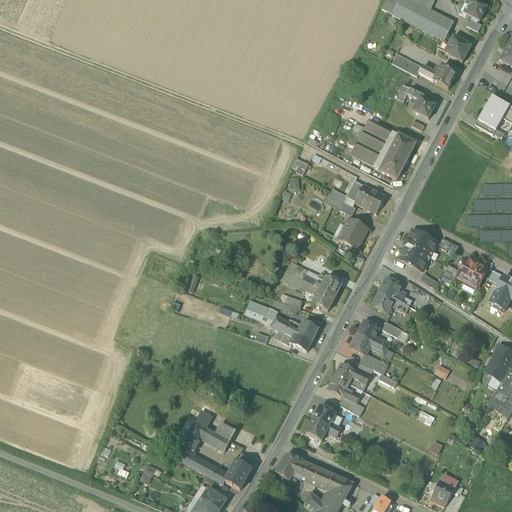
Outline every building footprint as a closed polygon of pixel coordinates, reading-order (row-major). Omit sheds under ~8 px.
[(407,24),(444,43),(453,24),(429,12),(434,3),(427,0),(387,0),(381,11),(407,24)] [(470,1),(467,7),(470,8),(468,11),(465,9),(462,14),(467,17),(471,19),(478,23),(479,24),(487,9),(474,1),(473,3),(470,1)] [(465,19),(467,17),(462,14),(465,9),(468,11),(470,8),(467,7),(464,5),(456,7),(458,15),(465,19)] [(466,28),(478,35),(482,27),(477,25),(478,23),(471,19),(466,28)] [(456,62),(462,65),(471,48),(453,37),(444,55),(449,58),(456,62)] [(511,70),(511,42),(499,63),(511,70)] [(418,75),(422,68),(397,56),(391,65),(417,79),(418,75)] [(422,68),(418,75),(448,91),(456,77),(440,68),(439,70),(436,68),(433,74),(422,68)] [(409,90),(407,94),(406,97),(409,98),(412,99),(415,93),(409,90)] [(412,99),(418,103),(420,98),(423,100),(424,98),(415,93),(412,99)] [(436,106),(423,100),(420,98),(418,103),(412,113),(428,121),(436,106)] [(491,130),(495,133),(496,132),(502,121),(504,118),(511,122),(511,110),(491,99),(493,100),(487,110),(485,109),(478,122),(492,130),(491,130)] [(364,130),(359,140),(354,148),(350,157),(379,173),(398,137),(368,122),(364,130)] [(488,136),(488,135),(491,130),(492,130),(478,122),(475,128),(488,136)] [(413,128),(422,132),(424,128),(415,123),(413,128)] [(354,137),(359,140),(364,130),(359,128),(354,137)] [(491,130),(488,135),(501,142),(504,136),(496,132),(495,133),(491,130)] [(354,137),(349,146),(354,148),(359,140),(354,137)] [(379,173),(396,182),(415,146),(398,137),(379,173)] [(350,157),(354,148),(349,146),(345,155),(350,157)] [(292,170),(297,172),(301,164),(296,161),(292,170)] [(296,175),(303,178),(308,167),(301,163),(301,164),(297,172),(296,175)] [(290,194),(300,193),(299,179),(290,180),(290,194)] [(346,199),(355,204),(363,188),(354,184),(346,199)] [(384,199),(363,188),(355,204),(354,204),(355,205),(376,216),(384,199)] [(343,205),(352,210),(355,205),(354,204),(355,204),(346,199),(333,192),(330,197),(335,200),(340,203),(343,205)] [(284,193),(282,200),(289,202),(291,195),(284,193)] [(335,200),(330,197),(328,196),(324,204),(331,208),(335,200)] [(331,208),(339,212),(343,205),(340,203),(335,200),(331,208)] [(352,210),(343,205),(339,212),(351,218),(355,211),(352,210)] [(356,252),(361,243),(360,242),(367,230),(349,220),(344,229),(346,230),(339,243),(343,245),(356,252)] [(333,240),(339,243),(346,230),(344,229),(340,226),(333,240)] [(397,261),(422,274),(427,264),(423,262),(428,253),(431,255),(437,245),(412,232),(406,244),(405,244),(402,249),(403,249),(397,261)] [(439,246),(455,255),(458,248),(442,240),(439,246)] [(339,252),(351,260),(356,252),(343,245),(339,252)] [(456,281),(476,291),(482,280),(486,271),(477,267),(478,266),(473,263),(472,264),(466,261),(460,274),(456,281)] [(441,280),(451,285),(454,280),(458,273),(448,267),(446,271),(441,280)] [(285,275),(303,284),(306,279),(306,278),(289,268),(285,275)] [(482,280),(487,283),(488,281),(492,274),(486,271),(482,280)] [(493,272),(492,274),(488,281),(499,287),(504,278),(493,272)] [(297,295),(300,291),(282,282),(283,279),(274,274),(271,282),(297,295)] [(285,275),(283,279),(282,282),(300,291),(300,290),(303,284),(285,275)] [(318,275),(314,282),(322,286),(326,279),(318,275)] [(420,282),(436,292),(439,286),(423,276),(420,282)] [(194,277),(187,294),(192,296),(199,279),(194,277)] [(319,292),(322,286),(314,282),(306,278),(306,279),(303,284),(319,292)] [(511,282),(504,278),(499,287),(489,305),(504,313),(510,301),(511,302),(511,282)] [(341,287),(326,279),(322,286),(319,292),(334,300),(341,287)] [(386,280),(379,294),(394,302),(397,296),(402,288),(386,280)] [(300,290),(316,298),(319,292),(303,284),(300,290)] [(334,300),(319,292),(316,298),(312,305),(317,308),(316,310),(319,312),(320,309),(328,313),(334,300)] [(391,308),(394,302),(379,294),(371,307),(387,316),(391,308)] [(397,296),(394,302),(409,309),(412,303),(397,296)] [(284,305),(289,307),(298,311),(300,311),(302,305),(286,299),(284,305)] [(289,307),(284,305),(274,302),(272,307),(287,312),(289,307)] [(405,316),(409,309),(394,302),(391,308),(398,311),(398,312),(405,316)] [(261,324),(278,333),(284,336),(285,336),(288,329),(290,326),(288,324),(276,318),(271,316),(272,312),(250,303),(244,318),(261,324)] [(173,304),(170,311),(178,314),(180,307),(173,304)] [(296,315),(298,311),(289,307),(287,312),(296,315)] [(220,314),(230,318),(231,313),(222,309),(220,314)] [(290,326),(288,329),(297,334),(301,328),(292,323),(290,326)] [(301,328),(297,334),(295,338),(294,337),(293,340),(290,345),(292,347),(306,354),(311,346),(318,331),(303,323),(301,328)] [(364,323),(356,336),(372,344),(375,339),(379,331),(364,323)] [(382,332),(397,340),(400,332),(386,325),(382,332)] [(288,329),(285,336),(293,340),(294,337),(295,338),(297,334),(288,329)] [(409,337),(400,332),(397,340),(396,341),(405,346),(409,337)] [(281,344),(284,336),(278,333),(274,340),(281,344)] [(255,343),(265,346),(268,338),(258,335),(255,343)] [(290,345),(293,340),(285,336),(284,336),(281,344),(291,349),(292,347),(290,345)] [(365,358),(369,350),(372,344),(356,336),(349,350),(363,357),(365,358)] [(372,344),(386,352),(390,346),(375,339),(372,344)] [(386,352),(372,344),(369,350),(383,358),(386,352)] [(492,398),(493,398),(499,387),(509,370),(511,364),(511,353),(500,346),(495,354),(496,354),(489,367),(490,367),(485,375),(492,379),(494,380),(495,377),(501,381),(500,383),(501,384),(497,391),(496,391),(492,398)] [(393,355),(386,352),(383,358),(390,361),(393,355)] [(360,365),(376,373),(380,365),(365,358),(363,357),(360,365)] [(356,373),(368,380),(372,372),(360,365),(356,373)] [(387,369),(380,365),(376,373),(380,376),(383,377),(387,369)] [(334,379),(349,387),(356,373),(341,366),(334,379)] [(438,366),(433,375),(445,381),(450,373),(438,366)] [(511,371),(509,370),(499,387),(511,395),(511,371)] [(368,380),(356,373),(349,387),(362,393),(369,380),(368,380)] [(377,381),(394,390),(397,385),(383,377),(380,376),(377,381)] [(488,387),(496,391),(497,391),(501,384),(500,383),(501,381),(495,377),(494,380),(492,379),(488,387)] [(342,400),(346,393),(349,387),(334,379),(327,392),(342,399),(342,400)] [(346,393),(359,400),(362,393),(349,387),(346,393)] [(498,413),(511,395),(499,387),(493,398),(488,406),(498,413)] [(359,400),(346,393),(342,400),(355,406),(356,407),(356,405),(359,400)] [(498,413),(508,420),(511,413),(511,395),(498,413)] [(337,407),(351,414),(355,406),(342,400),(342,399),(337,407)] [(364,410),(356,405),(356,407),(355,406),(351,414),(360,419),(364,410)] [(409,406),(406,413),(415,418),(418,411),(409,406)] [(319,408),(312,421),(328,430),(331,425),(335,417),(335,416),(319,408)] [(430,427),(434,419),(421,412),(417,420),(430,427)] [(200,414),(195,424),(207,430),(212,420),(200,414)] [(342,420),(335,417),(331,425),(338,428),(342,420)] [(326,435),(328,430),(312,421),(305,435),(321,444),(326,435)] [(201,440),(207,430),(195,424),(189,434),(201,440)] [(221,425),(215,435),(218,436),(219,434),(225,438),(224,440),(230,443),(235,433),(221,425)] [(331,425),(328,430),(339,435),(342,430),(338,428),(331,425)] [(213,434),(207,430),(201,440),(208,444),(213,434)] [(336,440),(339,435),(328,430),(326,435),(336,440)] [(191,458),(201,440),(189,434),(180,451),(191,458)] [(208,444),(218,450),(224,440),(225,438),(219,434),(218,436),(215,435),(213,434),(208,444)] [(475,437),(469,448),(479,453),(484,442),(475,437)] [(230,443),(224,440),(218,450),(224,453),(230,443)] [(429,453),(438,457),(442,447),(434,443),(429,453)] [(315,455),(332,463),(335,457),(318,449),(315,455)] [(186,467),(191,458),(180,451),(175,460),(186,467)] [(329,495),(325,503),(339,511),(353,486),(300,463),(300,464),(286,456),(275,475),(289,483),(294,476),(308,484),(306,488),(312,492),(315,487),(327,494),(329,495)] [(186,467),(193,470),(198,461),(191,458),(186,467)] [(193,470),(198,473),(203,464),(198,461),(193,470)] [(235,462),(227,478),(224,484),(225,484),(240,492),(251,471),(235,462)] [(208,467),(203,464),(198,473),(207,478),(209,475),(205,472),(208,467)] [(149,486),(156,469),(146,465),(140,482),(149,486)] [(223,487),(225,484),(224,484),(227,478),(212,469),(209,475),(207,478),(223,487)] [(444,475),(440,483),(440,484),(453,491),(454,491),(455,488),(458,483),(444,475)] [(440,503),(446,506),(453,492),(454,491),(453,491),(440,484),(440,483),(432,498),(432,499),(433,498),(440,502),(440,503)] [(215,489),(212,493),(222,500),(225,495),(215,489)] [(463,490),(462,491),(459,496),(464,498),(467,493),(463,490)] [(208,491),(194,511),(219,511),(226,502),(222,500),(212,493),(208,491)] [(311,495),(308,500),(322,509),(325,503),(329,495),(327,494),(325,495),(321,502),(311,495)] [(368,504),(375,509),(381,499),(374,495),(368,504)] [(444,510),(446,506),(440,503),(440,502),(433,498),(432,499),(432,498),(430,502),(444,510)] [(373,511),(384,511),(388,507),(390,504),(382,499),(381,499),(375,509),(373,511)] [(308,511),(338,511),(339,511),(325,503),(322,509),(308,500),(304,508),(308,511)]
